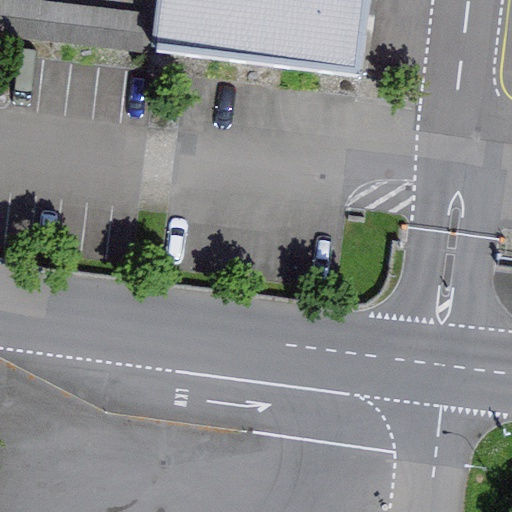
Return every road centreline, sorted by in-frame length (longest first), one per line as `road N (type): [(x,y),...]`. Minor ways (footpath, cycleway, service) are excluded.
road 1 (unclassified): [(511,372),(0,305)]
road 2 (unknown): [(74,316),(56,511)]
